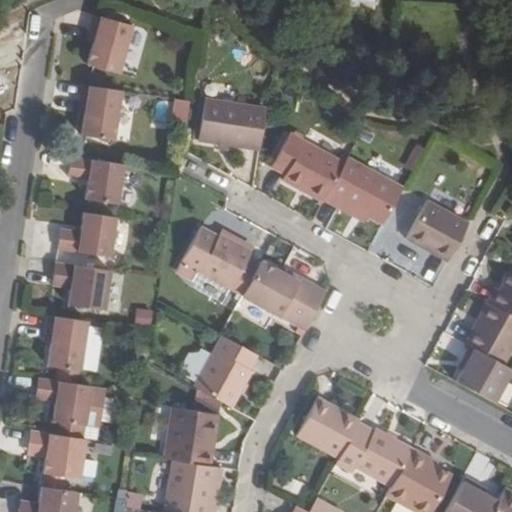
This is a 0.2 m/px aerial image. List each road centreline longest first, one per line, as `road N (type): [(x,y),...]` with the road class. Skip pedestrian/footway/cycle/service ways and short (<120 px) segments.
road 1 (residential): [(4,279),(43,14),(76,0)]
road 2 (residential): [(245,511),(256,445),(300,361),(347,330)]
road 3 (residential): [(239,202),(335,255),(369,293)]
road 4 (residential): [(388,350),(412,388),(511,444)]
road 5 (residential): [(485,223),(434,311),(406,319)]
